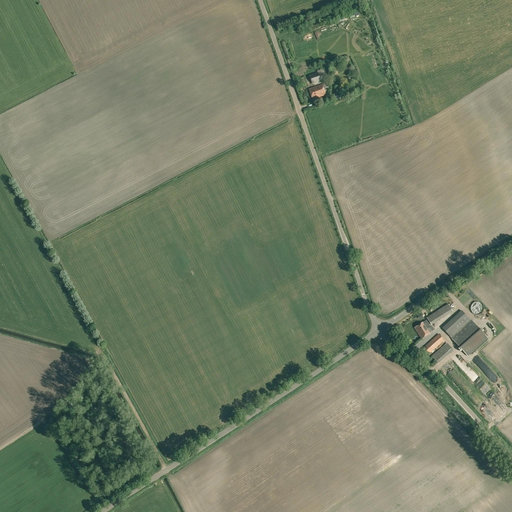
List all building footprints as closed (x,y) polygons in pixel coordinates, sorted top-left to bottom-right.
[(321,82),(317,71),(309,74),(312,84),(321,82)] [(309,89),(312,100),(326,95),(322,85),(309,89)] [(470,309),(471,310),(471,311),(471,312),(472,312),(472,313),(473,313),(473,314),(474,314),(475,314),(475,315),(476,315),(477,315),(478,315),(479,315),(479,314),(480,314),(481,314),(481,313),(482,313),(482,312),(483,312),(483,311),(483,310),(483,309),(483,308),(483,307),(483,306),(483,305),(482,305),(482,304),(481,303),(480,303),(480,302),(479,302),(478,302),(477,302),(476,302),(475,302),(474,302),(474,303),(473,303),(472,304),(471,305),(471,306),(470,307),(470,308),(470,309)] [(426,318),(431,325),(452,311),(448,304),(426,318)] [(442,328),(467,357),(488,339),(471,320),(471,321),(462,311),(442,328)] [(415,328),(422,339),(430,333),(423,322),(415,328)] [(422,349),(427,356),(444,340),(439,334),(422,349)] [(432,357),(438,363),(453,350),(447,343),(432,357)] [(471,365),(465,369),(470,377),(476,373),(471,365)]
